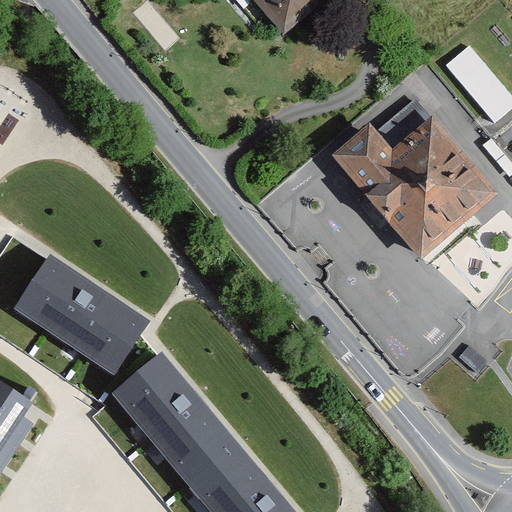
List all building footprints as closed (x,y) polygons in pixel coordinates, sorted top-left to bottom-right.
[(330,0),(258,0),(294,39),(334,4),(330,0)] [(511,85),(492,60),(460,85),(499,134),(511,124),(511,85)] [(340,163),(430,264),(505,197),(437,122),(400,154),(378,129),(340,163)] [(157,334),(58,272),(23,327),(122,389),(157,334)] [(296,511),(175,361),(127,399),(216,511),(296,511)] [(0,494),(55,420),(7,385),(0,395),(0,494)]
